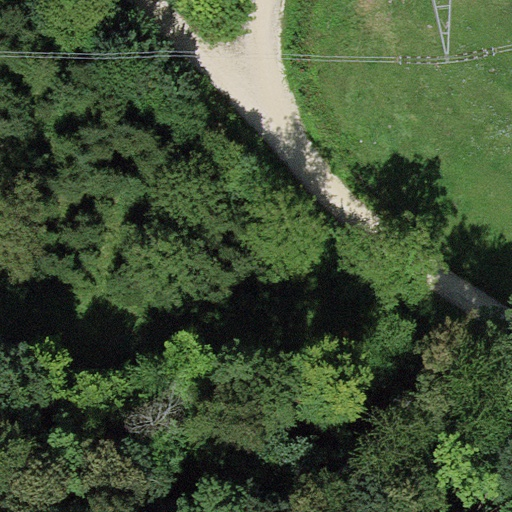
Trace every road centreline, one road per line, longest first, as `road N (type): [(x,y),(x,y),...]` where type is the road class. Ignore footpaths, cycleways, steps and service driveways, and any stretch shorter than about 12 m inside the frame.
road 1 (track): [(252,0),(224,95),(335,212)]
road 2 (track): [(511,339),(335,212)]
road 3 (track): [(224,95),(133,0)]
